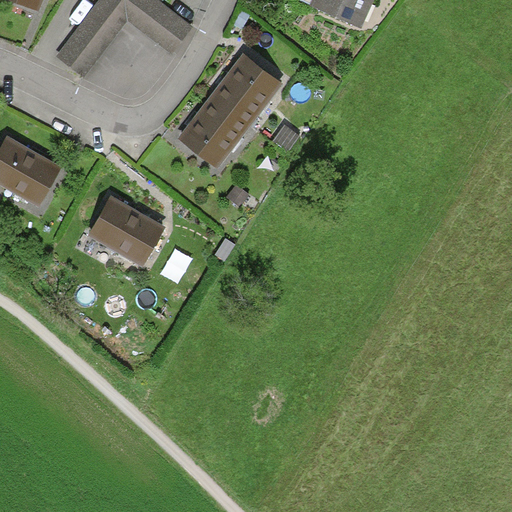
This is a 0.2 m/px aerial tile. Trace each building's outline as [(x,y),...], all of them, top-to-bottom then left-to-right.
[(13,0),(37,9),(40,0),(13,0)] [(160,0),(98,0),(56,54),(84,76),(127,20),(173,56),(195,27),(160,0)] [(313,0),(312,5),(362,26),(373,0),(313,0)] [(181,141),(214,166),(280,81),(247,55),(181,141)] [(55,170),(6,140),(0,148),(0,178),(36,201),(55,170)] [(164,229),(112,200),(93,235),(144,263),(164,229)]
